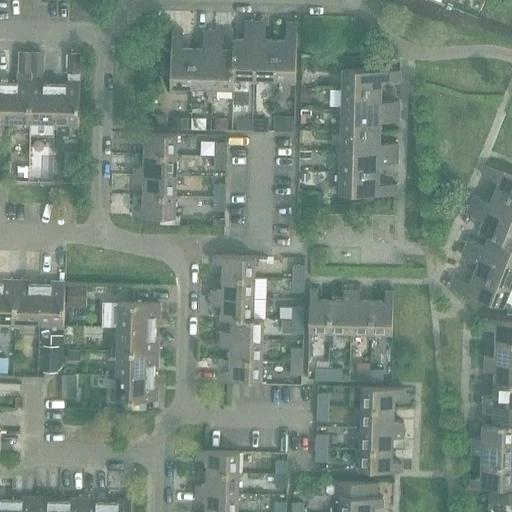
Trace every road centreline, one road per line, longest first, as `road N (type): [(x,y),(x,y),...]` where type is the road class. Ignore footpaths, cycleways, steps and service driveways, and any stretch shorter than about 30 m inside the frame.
road 1 (residential): [(158,454),(183,417),(184,268),(171,251),(103,232)]
road 2 (residential): [(103,232),(104,37)]
road 3 (residential): [(158,454),(41,452),(43,381)]
road 4 (residential): [(511,57),(406,49),(348,2)]
